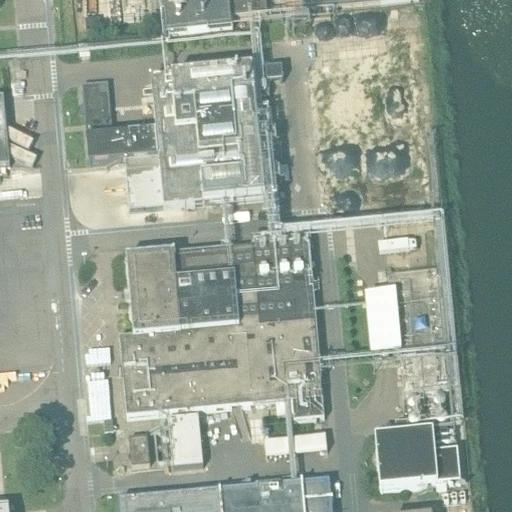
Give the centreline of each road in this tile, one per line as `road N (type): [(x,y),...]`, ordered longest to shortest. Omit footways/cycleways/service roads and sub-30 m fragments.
road 1 (unknown): [(55,233),(287,213),(333,219),(349,460)]
road 2 (unclassified): [(70,414),(36,0)]
road 3 (unknown): [(77,483),(349,460)]
